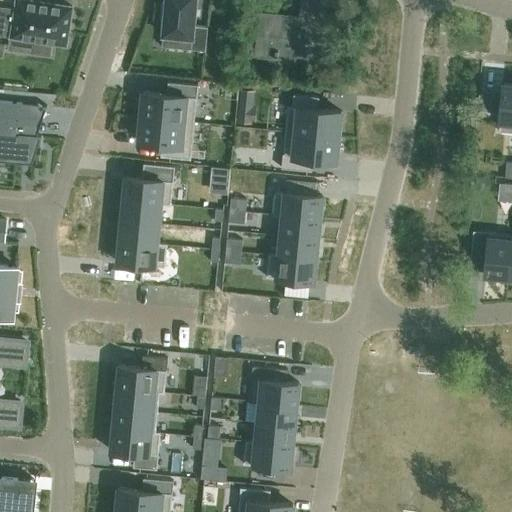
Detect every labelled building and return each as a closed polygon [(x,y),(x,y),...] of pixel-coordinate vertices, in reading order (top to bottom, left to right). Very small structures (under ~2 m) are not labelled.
[(0,6),(0,34),(11,36),(35,40),(33,53),(50,55),(52,42),(65,44),(64,45),(66,45),(67,43),(66,43),(72,8),(72,6),(70,6),(29,0),(16,0),(15,9),(0,6)] [(162,3),(160,19),(164,19),(163,34),(192,37),(191,49),(206,51),(208,27),(194,25),(196,0),(166,0),(166,3),(162,3)] [(260,13),(256,55),(322,62),(326,20),(260,13)] [(140,99),(139,112),(141,112),(140,117),(194,122),(198,85),(168,82),(167,94),(143,92),(142,100),(140,99)] [(511,84),(504,83),(499,131),(511,132),(511,84)] [(288,106),(285,131),(339,136),(342,111),(318,109),(319,97),(294,94),(292,106),(288,106)] [(0,158),(30,162),(38,138),(41,138),(42,136),(38,135),(19,133),(22,103),(0,100),(0,158)] [(140,117),(138,141),(162,144),(161,156),(191,159),(194,122),(140,117)] [(285,131),(282,168),(312,171),(313,158),(337,161),(337,153),(340,153),(341,141),(339,141),(339,136),(285,131)] [(122,186),(121,197),(124,197),(123,200),(161,204),(171,205),(173,181),(126,176),(125,187),(122,186)] [(275,191),(273,215),(282,215),(320,219),(321,216),(323,217),(324,206),(322,206),(323,195),(275,191)] [(217,196),(216,208),(223,209),(224,209),(224,208),(225,197),(217,196)] [(231,197),(230,209),(238,210),(239,198),(231,197)] [(123,200),(121,219),(160,223),(161,204),(123,200)] [(216,208),(214,220),(222,221),(224,209),(223,209),(216,208)] [(230,209),(229,221),(245,223),(246,211),(238,210),(230,209)] [(282,215),(280,235),(318,238),(320,219),(282,215)] [(121,219),(120,239),(158,242),(160,223),(121,219)] [(489,232),(485,275),(507,277),(511,234),(489,232)] [(280,235),(278,254),(317,258),(318,238),(280,235)] [(213,236),(212,249),(220,249),(221,237),(213,236)] [(227,238),(226,250),(242,251),(243,239),(227,238)] [(120,239),(117,262),(165,267),(167,243),(158,242),(120,239)] [(212,249),(210,261),(219,261),(220,249),(212,249)] [(226,250),(225,262),(241,263),(242,251),(226,250)] [(269,253),(267,277),(314,281),(317,258),(278,254),(269,253)] [(0,264),(0,316),(12,317),(14,302),(16,283),(16,282),(17,267),(0,264)] [(0,423),(19,425),(21,402),(0,399),(0,361),(25,364),(27,341),(0,338),(0,423)] [(119,365),(117,388),(160,392),(164,393),(167,369),(168,357),(143,355),(141,367),(119,365)] [(252,378),(249,401),(259,402),(297,406),(299,382),(287,381),(288,369),(253,365),(252,378)] [(117,388),(115,407),(158,412),(160,392),(117,388)] [(198,395),(196,407),(205,408),(206,396),(198,395)] [(212,396),(210,408),(223,410),(224,397),(212,396)] [(259,402),(257,421),(295,425),(297,406),(259,402)] [(115,407),(113,427),(156,431),(158,412),(115,407)] [(257,421),(255,441),(293,444),(295,425),(257,421)] [(195,424),(194,436),(202,436),(203,425),(195,424)] [(209,425),(208,437),(220,438),(221,426),(209,425)] [(111,429),(109,440),(112,440),(111,450),(158,455),(161,432),(156,431),(113,427),(113,429),(111,429)] [(194,436),(193,448),(201,449),(202,436),(194,436)] [(246,440),(243,463),(291,468),(292,458),(294,458),(295,447),(293,447),(293,444),(255,441),(246,440)] [(0,480),(0,511),(32,511),(33,499),(34,499),(35,489),(29,489),(30,479),(1,476),(1,481),(0,480)] [(115,495),(114,507),(116,507),(116,511),(170,511),(174,480),(144,477),(142,490),(118,487),(118,495),(115,495)] [(241,487),(238,511),(292,511),(293,504),(269,502),(271,489),(241,487)]
